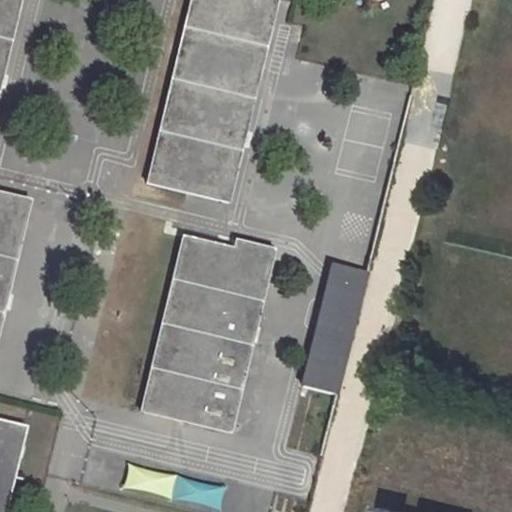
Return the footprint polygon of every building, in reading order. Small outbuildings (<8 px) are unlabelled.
[(0,0),(0,78),(18,0),(0,0)] [(277,0),(191,0),(148,184),(228,203),(277,0)] [(408,97),(376,89),(288,447),(323,456),(410,97),(408,97)] [(0,321),(28,202),(0,195),(0,321)] [(273,253),(235,243),(232,252),(183,240),(141,412),(229,434),(273,253)] [(0,423),(0,511),(4,511),(25,429),(0,423)] [(271,511),(274,495),(99,452),(92,486),(198,511),(271,511)]
